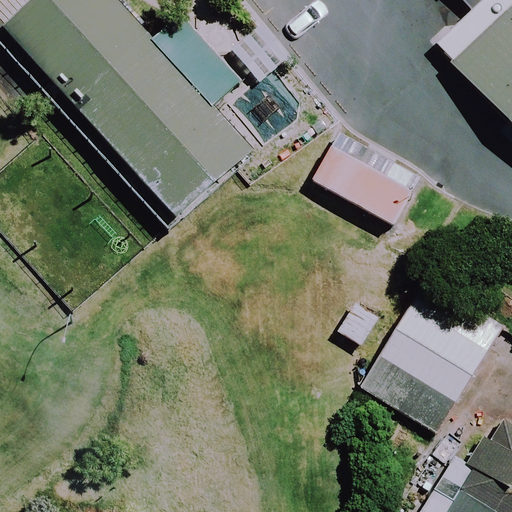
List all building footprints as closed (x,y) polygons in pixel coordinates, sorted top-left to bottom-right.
[(103,0),(35,0),(0,32),(0,47),(163,225),(243,152),(103,0)] [(511,0),(452,0),(461,8),(462,7),(487,31),(438,81),(511,153),(511,0)] [(410,199),(334,156),(315,189),(392,232),(410,199)] [(421,279),(349,386),(424,436),(496,329),(421,279)] [(511,511),(511,432),(494,422),(439,511),(511,511)]
